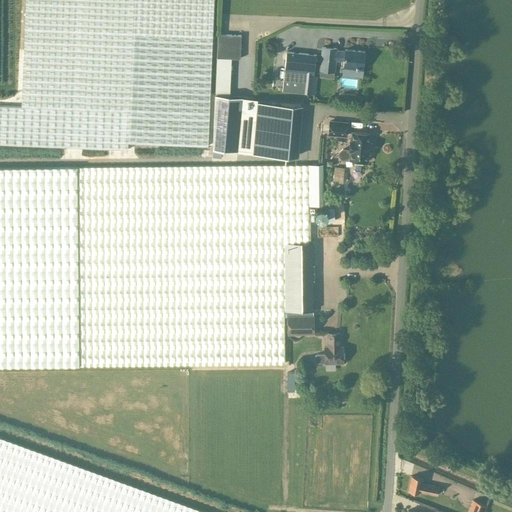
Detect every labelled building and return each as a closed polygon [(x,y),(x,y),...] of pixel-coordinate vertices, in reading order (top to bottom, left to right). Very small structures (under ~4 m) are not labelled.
[(213,37),(214,0),(25,0),(21,106),(0,104),(0,143),(128,149),(128,142),(208,146),(213,37)] [(241,35),(218,34),(217,57),(240,58),(241,35)] [(317,54),(316,63),(321,64),(320,70),(334,71),(336,60),(344,61),(344,67),(355,68),(355,66),(363,67),(365,51),(346,49),(346,51),(337,50),(337,48),(323,47),(322,55),(317,54)] [(313,93),(316,63),(317,54),(286,51),(284,73),(282,91),(300,93),(300,92),(302,92),(313,93)] [(215,94),(213,149),(296,156),(301,105),(257,101),(257,98),(255,98),(255,97),(215,94)] [(348,123),(330,121),(328,134),(346,136),(348,123)] [(371,142),(369,142),(370,133),(353,131),(352,140),(350,140),(349,149),(343,149),(340,152),(339,155),(342,159),(350,159),(355,160),(355,162),(362,163),(363,161),(367,161),(368,152),(370,152),(371,142)] [(313,242),(309,242),(309,204),(322,204),(322,164),(0,166),(0,365),(285,363),(284,310),(313,310),(313,242)] [(332,181),(341,181),(342,166),(332,166),(332,181)] [(288,333),(314,333),(313,316),(288,316),(288,333)] [(335,362),(343,362),(343,346),(340,346),(339,332),(328,332),(328,346),(325,346),(325,354),(317,354),(315,355),(315,357),(315,359),(315,361),(317,362),(325,362),(335,362)] [(0,511),(207,511),(0,436),(0,511)] [(437,494),(439,486),(422,483),(423,477),(412,475),(409,490),(420,492),(420,491),(437,494)] [(474,499),(468,511),(483,511),(487,504),(474,499)]
